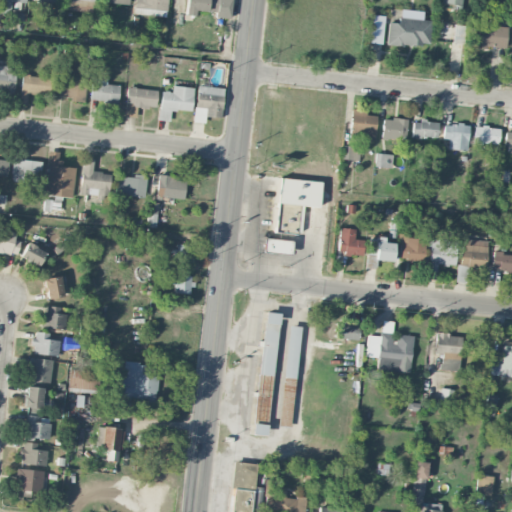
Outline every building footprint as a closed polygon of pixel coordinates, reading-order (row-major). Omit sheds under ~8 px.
[(10,2),(26,3),(25,0),(0,0),(0,12),(10,13),(10,2)] [(65,0),(64,10),(93,12),(94,0),(65,0)] [(166,16),(167,0),(135,0),(135,13),(143,14),(143,10),(151,10),(151,16),(166,16)] [(194,10),(215,13),(215,16),(229,18),(230,0),(185,0),(184,14),(194,15),(194,10)] [(381,44),(385,17),(373,15),(369,42),(381,44)] [(469,23),(468,47),(506,48),(507,26),(497,26),(497,17),(483,16),(482,24),(469,23)] [(429,46),(431,19),(398,17),(398,22),(388,22),(386,44),(429,46)] [(0,91),(12,94),(16,68),(0,65),(0,91)] [(84,99),(86,70),(69,69),(68,79),(56,78),(55,98),(84,99)] [(21,75),(19,104),(26,105),(27,93),(50,95),(52,78),(21,75)] [(106,84),(106,78),(92,77),(90,100),(116,103),(118,85),(106,84)] [(160,91),(158,120),(169,121),(170,110),(190,112),(193,88),(172,86),(171,92),(160,91)] [(222,87),(195,86),(194,122),(204,122),(204,117),(221,117),(222,87)] [(155,108),(156,89),(126,87),(124,117),(136,117),(136,107),(155,108)] [(374,140),(375,116),(366,115),(366,110),(351,109),(349,138),(374,140)] [(406,120),(382,117),(380,138),(404,140),(406,120)] [(412,121),(411,137),(436,138),(437,122),(412,121)] [(466,150),(468,125),(443,124),(442,139),(448,139),(447,149),(466,150)] [(499,127),(474,126),(473,143),(498,144),(499,127)] [(358,160),(359,147),(343,146),(342,159),(358,160)] [(45,195),(73,196),(74,167),(58,166),(59,151),(46,151),(45,195)] [(391,154),(375,153),(374,167),(391,168),(391,154)] [(80,194),(108,196),(110,173),(92,172),(92,158),(82,158),(80,194)] [(0,176),(6,177),(8,160),(0,159),(0,176)] [(12,180),(39,181),(40,160),(12,159),(12,180)] [(115,195),(144,197),(145,176),(116,175),(115,195)] [(156,197),(183,198),(184,180),(176,180),(176,176),(157,175),(156,197)] [(320,181),(278,178),(276,208),(274,232),(297,234),(299,206),(318,208),(320,181)] [(354,229),(338,228),(337,254),(362,255),(363,240),(354,239),(354,229)] [(14,240),(15,232),(0,229),(0,252),(16,256),(19,241),(14,240)] [(424,261),(425,238),(407,238),(407,233),(399,233),(398,260),(424,261)] [(485,268),(488,241),(463,238),(459,265),(485,268)] [(262,252),(289,253),(290,240),(262,239),(262,252)] [(455,265),(456,240),(431,239),(429,280),(437,280),(437,265),(455,265)] [(393,261),(394,242),(368,241),(367,268),(375,268),(376,260),(393,261)] [(19,258),(38,266),(45,251),(26,242),(19,258)] [(193,246),(177,243),(174,261),(190,264),(193,246)] [(492,269),(511,269),(511,253),(492,253),(492,269)] [(190,293),(191,276),(172,275),(171,293),(190,293)] [(45,299),(62,297),(60,276),(43,278),(45,299)] [(59,314),(59,307),(44,306),(42,328),(64,329),(65,314),(59,314)] [(277,313),(262,312),(253,434),(268,436),(277,313)] [(335,338),(356,341),(358,326),(337,323),(335,338)] [(290,427),(299,326),(287,325),(278,425),(290,427)] [(57,356),(59,341),(47,339),(47,333),(33,332),(31,353),(57,356)] [(366,335),(365,356),(377,357),(376,371),(409,373),(412,335),(394,334),(394,333),(379,332),(379,336),(366,335)] [(439,370),(458,370),(459,334),(434,333),(434,353),(440,353),(439,370)] [(500,353),(490,352),(489,376),(511,376),(511,345),(500,345),(500,353)] [(49,383),(51,360),(30,358),(28,381),(49,383)] [(119,405),(130,405),(130,399),(155,401),(157,365),(121,363),(119,405)] [(67,391),(98,392),(99,372),(68,371),(67,391)] [(24,408),(41,408),(42,387),(25,387),(24,408)] [(38,423),(38,415),(24,415),(23,437),(48,438),(49,423),(38,423)] [(96,426),(95,448),(105,448),(105,460),(116,461),(119,428),(96,426)] [(37,449),(38,443),(21,441),(19,463),(45,466),(47,450),(37,449)] [(426,462),(414,461),(413,477),(425,478),(426,462)] [(256,464),(233,462),(228,511),(258,511),(261,487),(253,486),(256,464)] [(43,470),(15,469),(14,489),(42,491),(43,470)] [(474,494),(490,496),(493,477),(477,474),(474,494)] [(417,511),(438,511),(439,504),(422,503),(424,480),(412,479),(410,506),(418,507),(417,511)] [(302,511),(304,498),(284,496),(285,487),(265,485),(262,511),(302,511)]
